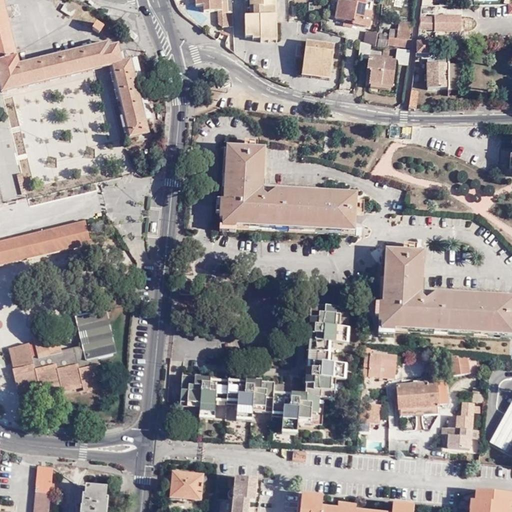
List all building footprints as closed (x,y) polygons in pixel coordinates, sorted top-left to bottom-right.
[(0,0),(0,91),(111,65),(125,123),(121,124),(124,138),(147,133),(144,120),(149,119),(133,60),(125,62),(122,53),(117,54),(115,46),(107,48),(105,43),(17,66),(4,16),(9,14),(8,8),(2,9),(0,0)] [(194,0),(195,6),(201,6),(202,13),(220,13),(219,0),(194,0)] [(241,16),(242,36),(250,36),(251,39),(259,39),(259,42),(275,41),(273,0),(243,0),(244,16),(241,16)] [(337,4),(334,22),(351,25),(350,28),(367,30),(369,15),(362,14),(364,1),(356,0),(353,0),(352,7),(337,4)] [(63,4),(59,10),(68,15),(71,9),(63,4)] [(215,26),(230,26),(229,16),(215,16),(215,26)] [(93,21),(90,27),(97,31),(100,25),(93,21)] [(408,34),(411,35),(412,24),(397,23),(396,29),(389,29),(388,35),(387,44),(409,47),(410,39),(408,39),(408,34)] [(376,49),(377,44),(378,35),(365,32),(362,45),(369,47),(376,49)] [(388,35),(378,33),(378,35),(377,44),(380,45),(386,46),(387,44),(388,35)] [(427,43),(415,43),(415,56),(427,55),(427,43)] [(303,44),(299,78),(328,81),(332,47),(303,44)] [(369,47),(362,45),(359,45),(358,56),(368,58),(368,57),(369,47)] [(409,49),(395,47),(394,59),(397,59),(397,63),(407,65),(409,49)] [(392,86),(395,60),(368,57),(368,58),(366,68),(370,69),(369,83),(392,86)] [(447,60),(427,60),(427,77),(424,77),(424,82),(427,82),(427,90),(448,90),(447,63),(447,60)] [(457,63),(447,63),(448,90),(457,90),(457,63)] [(417,90),(410,90),(408,105),(415,105),(417,90)] [(436,92),(417,90),(415,105),(415,108),(436,108),(436,92)] [(219,231),(234,231),(234,228),(355,234),(357,196),(262,191),(263,150),(225,149),(224,202),(216,202),(216,215),(220,215),(219,231)] [(0,241),(0,264),(87,244),(82,222),(0,241)] [(424,255),(385,253),(383,308),(376,307),(375,320),(379,320),(379,335),(396,336),(396,333),(511,337),(511,298),(422,295),(424,255)] [(187,288),(177,288),(176,297),(186,298),(187,288)] [(80,383),(82,388),(105,382),(99,357),(113,354),(101,309),(75,316),(83,345),(84,349),(74,352),(75,354),(60,358),(59,352),(61,351),(56,331),(32,338),(37,354),(38,358),(32,360),(31,356),(28,344),(11,348),(17,368),(12,370),(14,381),(17,389),(38,383),(40,388),(53,384),(60,383),(61,386),(62,388),(68,386),(80,383)] [(337,311),(314,310),(313,321),(310,321),(309,336),(313,337),(313,344),(310,344),(309,366),(311,366),(311,373),(305,373),(304,388),(306,389),(305,398),(290,397),(290,402),(283,401),(283,399),(272,398),(273,389),(260,388),(261,385),(245,384),(245,389),(238,388),(238,385),(215,384),(215,386),(208,386),(208,380),(193,379),(193,382),(180,381),(179,404),(198,405),(197,416),(213,417),(214,402),(236,404),(235,419),(250,420),(251,411),(271,412),(271,417),(281,418),(280,432),(296,433),(296,423),(317,425),(319,401),(329,402),(331,383),(341,383),(342,368),(327,367),(329,345),(344,346),(345,331),(335,331),(337,311)] [(83,345),(61,351),(59,352),(60,358),(75,354),(74,352),(84,349),(83,345)] [(398,360),(373,358),(365,357),(363,378),(370,379),(370,380),(381,382),(382,380),(383,370),(387,371),(386,380),(396,382),(398,360)] [(450,363),(451,374),(451,377),(469,376),(468,360),(449,358),(450,363)] [(397,412),(435,409),(436,409),(436,406),(446,406),(444,383),(394,388),(396,412),(397,412)] [(472,406),(483,406),(484,398),(472,397),(472,406)] [(511,401),(505,415),(490,442),(505,450),(511,437),(511,401)] [(375,407),(360,406),(358,428),(361,429),(362,425),(369,427),(369,430),(373,430),(373,427),(375,407)] [(472,416),(472,409),(472,407),(462,406),(461,421),(449,420),(448,431),(446,431),(445,439),(448,439),(448,445),(447,451),(469,452),(470,439),(471,433),(472,416)] [(436,417),(435,409),(397,412),(398,420),(436,417)] [(306,451),(293,450),(292,459),(305,460),(306,451)] [(47,511),(52,469),(37,467),(32,511),(47,511)] [(201,478),(172,475),(169,500),(199,502),(201,478)] [(252,489),(256,489),(257,484),(234,482),(233,492),(239,493),(238,504),(235,504),(233,503),(231,511),(243,511),(244,510),(248,510),(249,505),(255,506),(255,499),(251,498),(251,494),(252,489)] [(102,511),(105,490),(85,488),(83,507),(78,506),(77,511),(102,511)] [(235,500),(235,504),(238,504),(239,493),(233,492),(231,493),(231,499),(235,500)] [(474,511),(476,503),(479,503),(481,493),(476,492),(475,503),(471,503),(470,511),(474,511)] [(511,496),(481,493),(479,503),(476,503),(474,511),(510,511),(510,510),(511,506),(511,496)] [(408,511),(409,507),(392,506),(391,511),(321,511),(322,500),(306,498),(305,508),(300,508),(300,511),(408,511)]
